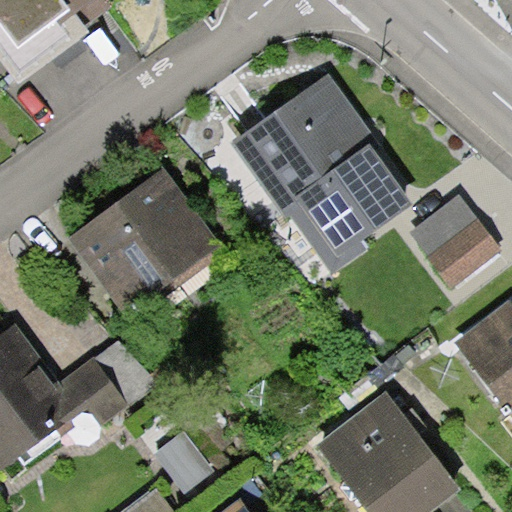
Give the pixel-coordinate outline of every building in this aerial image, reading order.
[(86,0),(43,0),(59,21),(86,0)] [(322,75),(230,144),(325,269),(417,200),(322,75)] [(161,168),(74,234),(130,307),(217,241),(161,168)] [(461,195),(411,233),(452,289),(503,252),(461,195)] [(511,299),(454,342),(511,420),(511,299)] [(15,324),(0,334),(0,467),(10,481),(119,401),(85,355),(54,378),(15,324)] [(394,355),(340,396),(349,407),(403,366),(394,355)] [(387,391),(318,442),(370,511),(435,511),(463,492),(387,391)] [(176,511),(157,487),(123,511),(176,511)]
